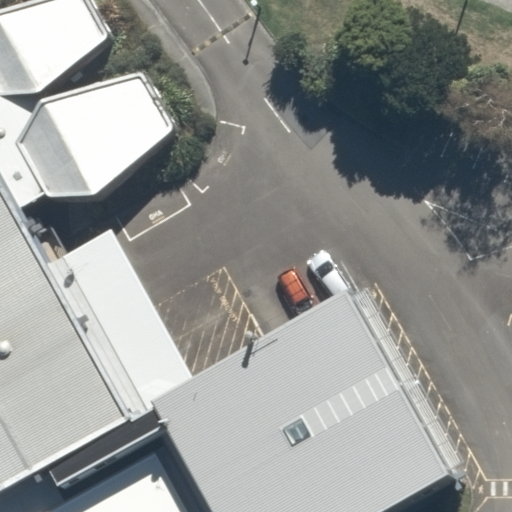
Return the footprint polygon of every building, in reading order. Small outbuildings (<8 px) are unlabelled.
[(0,148),(34,210),(55,198),(58,201),(110,200),(185,132),(153,77),(55,104),(53,98),(119,41),(96,0),(59,0),(4,16),(0,22),(0,148)] [(0,510),(68,474),(79,493),(189,434),(177,412),(152,426),(65,266),(34,210),(0,148),(0,510)] [(174,406),(210,387),(126,234),(65,266),(152,426),(177,412),(174,406)] [(174,406),(177,412),(189,434),(232,511),(421,511),(473,482),(470,477),(486,468),(384,297),(374,303),(371,298),(210,387),(174,406)] [(0,511),(232,511),(189,434),(79,493),(68,474),(0,510),(0,511)]
